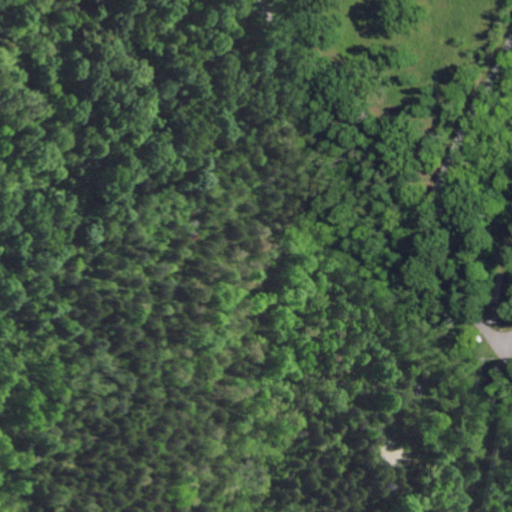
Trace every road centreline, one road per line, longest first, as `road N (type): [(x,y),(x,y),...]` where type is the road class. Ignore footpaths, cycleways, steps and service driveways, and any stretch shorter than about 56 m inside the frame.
road 1 (residential): [(511,357),(466,297),(435,218),(443,180),(511,41)]
road 2 (residential): [(291,0),(396,117),(461,142)]
